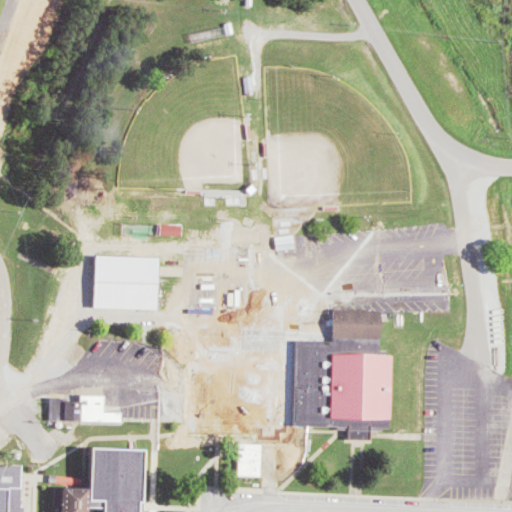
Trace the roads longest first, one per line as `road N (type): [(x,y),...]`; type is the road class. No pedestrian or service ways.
road 1 (residential): [(364,0),(458,163),(511,165)]
road 2 (residential): [(399,511),(248,511)]
